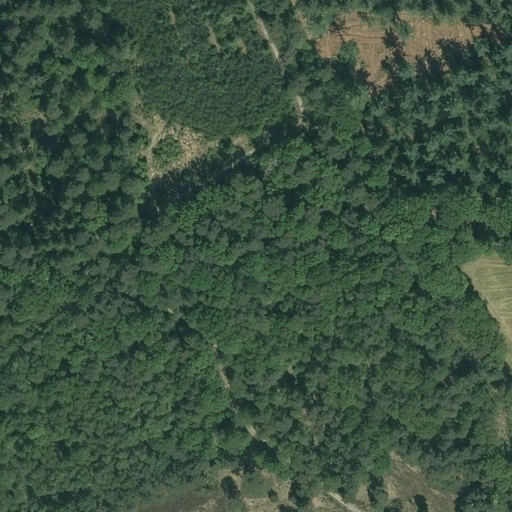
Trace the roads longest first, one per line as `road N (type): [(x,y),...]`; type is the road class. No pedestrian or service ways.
road 1 (track): [(355,511),(253,434),(234,410),(211,335),(98,277)]
road 2 (track): [(435,284),(304,101),(247,0)]
road 3 (track): [(96,276),(280,227),(307,227),(344,254),(406,241)]
road 4 (track): [(63,268),(314,116)]
road 5 (track): [(399,187),(290,0)]
